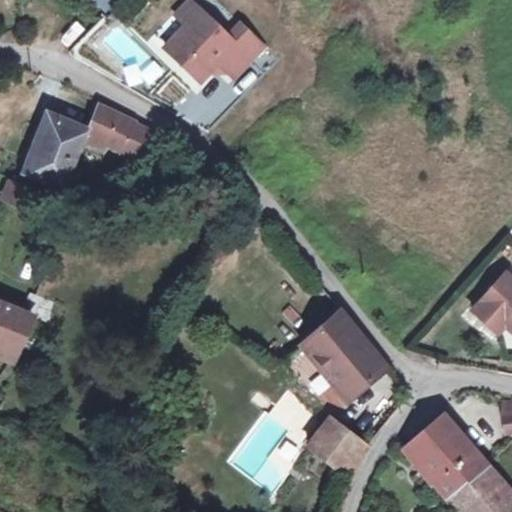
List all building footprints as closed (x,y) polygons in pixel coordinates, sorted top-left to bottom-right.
[(97,0),(126,24),(143,4),(138,0),(97,0)] [(192,12),(181,3),(168,18),(179,27),(192,12)] [(258,43),(236,23),(223,38),(192,12),(160,50),(194,79),(210,61),(228,77),(258,43)] [(89,118),(79,140),(78,142),(137,165),(150,135),(108,119),(105,124),(89,118)] [(57,193),(78,142),(79,140),(42,125),(20,178),(57,193)] [(34,200),(4,186),(0,197),(0,202),(28,214),(34,200)] [(495,331),(511,347),(511,293),(496,279),(463,316),(488,340),(495,331)] [(26,322),(31,300),(27,299),(19,320),(26,322)] [(19,320),(0,311),(0,366),(8,370),(26,322),(19,320)] [(294,343),(325,385),(345,369),(357,385),(378,369),(362,349),(334,312),(294,343)] [(338,402),(357,385),(345,369),(325,385),(338,402)] [(509,407),(493,404),(495,438),(511,436),(511,414),(510,415),(509,407)] [(437,503),(464,479),(433,439),(440,433),(428,417),(392,446),(410,467),(401,474),(413,491),(422,484),(437,503)] [(358,449),(321,420),(300,442),(335,474),(358,449)] [(473,472),(440,433),(433,439),(464,479),(473,472)] [(504,511),(476,476),(467,482),(490,511),(504,511)] [(490,511),(467,482),(437,503),(443,511),(490,511)]
